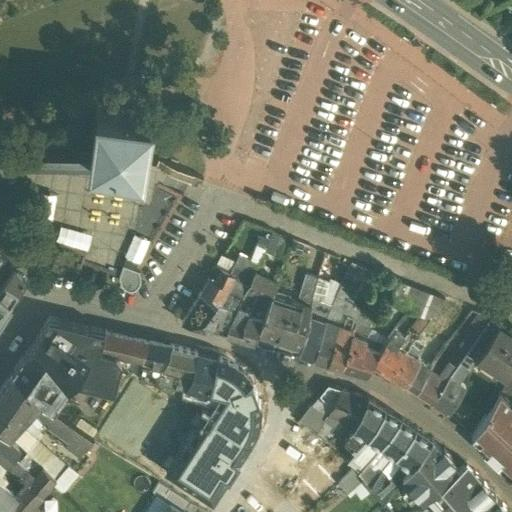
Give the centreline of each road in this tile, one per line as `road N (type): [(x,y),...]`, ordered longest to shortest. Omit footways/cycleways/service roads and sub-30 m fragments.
road 1 (unclassified): [(511,503),(435,425),(328,374),(40,298),(0,341)]
road 2 (residential): [(214,191),(511,308)]
road 3 (tertiary): [(406,0),(511,77)]
